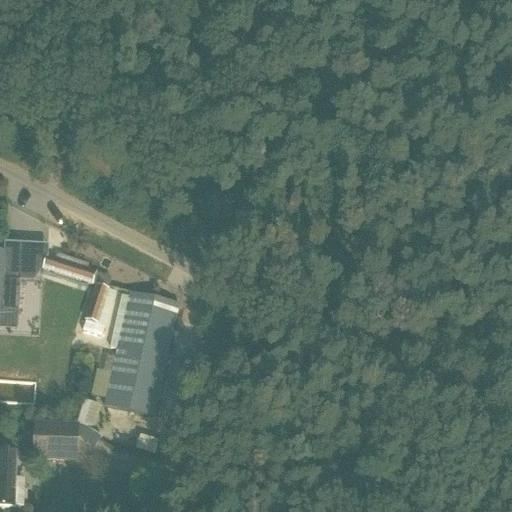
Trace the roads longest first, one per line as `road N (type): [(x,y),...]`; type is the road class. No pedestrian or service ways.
road 1 (unclassified): [(511,448),(0,169)]
road 2 (unclassified): [(286,0),(0,31)]
